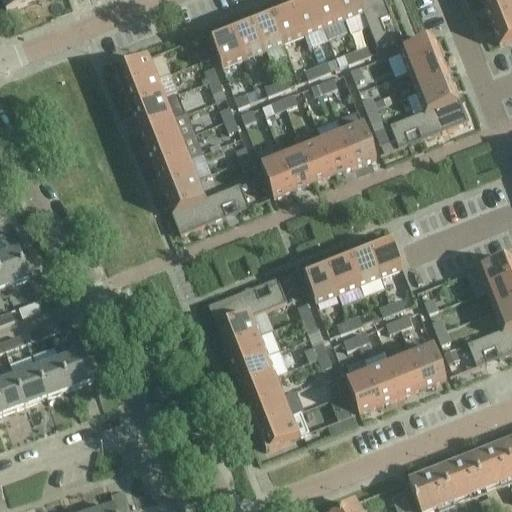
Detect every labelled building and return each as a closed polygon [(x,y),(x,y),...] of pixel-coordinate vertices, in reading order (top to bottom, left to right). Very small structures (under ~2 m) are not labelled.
[(0,0),(6,15),(31,5),(28,0),(0,0)] [(308,0),(306,0),(289,7),(302,41),(322,34),(308,0)] [(331,0),(308,0),(322,34),(342,26),(331,0)] [(354,0),(331,0),(342,26),(362,18),(354,0)] [(381,0),(354,0),(362,18),(376,52),(399,43),(394,32),(384,36),(379,24),(390,20),(381,0)] [(511,0),(492,0),(481,5),(489,26),(511,17),(511,0)] [(289,7),(269,15),(282,49),(302,41),(289,7)] [(269,15),(249,23),(262,57),(282,49),(269,15)] [(511,17),(489,26),(498,49),(511,43),(511,17)] [(249,23),(229,31),(242,65),(262,57),(249,23)] [(242,65),(229,31),(208,39),(222,73),(242,65)] [(399,56),(407,77),(441,63),(433,43),(399,56)] [(195,55),(200,67),(210,63),(205,51),(195,55)] [(367,51),(355,55),(359,64),(370,60),(367,51)] [(355,55),(344,59),(348,69),(359,64),(355,55)] [(115,76),(123,97),(158,83),(149,62),(115,76)] [(407,77),(415,97),(449,83),(441,63),(407,77)] [(326,67),(315,71),(319,80),(330,76),(326,67)] [(315,71),(304,75),(308,85),(319,80),(315,71)] [(213,72),(204,76),(208,87),(218,83),(213,72)] [(349,76),(354,87),(363,84),(359,72),(349,76)] [(123,97),(131,117),(166,103),(158,83),(123,97)] [(218,83),(208,87),(213,98),(222,95),(218,83)] [(286,83),(275,87),(279,96),(290,92),(286,83)] [(333,83),(322,88),(326,97),(337,93),(333,83)] [(415,97),(423,116),(457,103),(449,83),(415,97)] [(275,87),(264,91),(268,101),(279,96),(275,87)] [(314,102),(326,97),(322,88),(311,92),(314,102)] [(234,103),(237,113),(249,108),(245,99),(234,103)] [(293,99),(282,104),(285,113),(297,109),(293,99)] [(371,102),(361,106),(366,117),(375,114),(371,102)] [(131,117),(139,137),(173,123),(166,103),(131,117)] [(457,103),(423,116),(388,130),(398,153),(409,149),(405,138),(416,134),(420,144),(466,126),(457,103)] [(274,117),(285,113),(282,104),(271,108),(274,117)] [(230,112),(220,116),(224,127),(234,123),(230,112)] [(375,114),(366,117),(370,128),(380,125),(375,114)] [(256,125),(252,116),(240,120),(244,129),(256,125)] [(341,136),(354,170),(375,162),(357,118),(337,126),(341,136)] [(139,137),(147,157),(181,143),(173,123),(139,137)] [(234,123),(224,127),(229,139),(239,135),(234,123)] [(341,136),(320,144),(334,178),(354,170),(341,136)] [(147,157),(155,177),(189,163),(181,143),(147,157)] [(320,144),(300,152),(314,186),(334,178),(320,144)] [(245,152),(235,156),(240,167),(250,163),(245,152)] [(300,152),(280,160),(294,194),(314,186),(300,152)] [(294,194),(280,160),(259,168),(273,203),(294,194)] [(155,177),(162,197),(197,183),(189,163),(155,177)] [(250,163),(240,167),(245,179),(254,175),(250,163)] [(162,197),(170,217),(205,203),(197,183),(162,197)] [(205,203),(170,217),(180,240),(226,222),(221,211),(233,207),(237,217),(248,213),(239,189),(205,203)] [(388,240),(366,249),(380,284),(402,275),(388,240)] [(366,249),(345,258),(358,292),(380,284),(366,249)] [(17,253),(0,259),(0,278),(5,291),(28,283),(17,253)] [(345,258),(323,266),(337,301),(358,292),(345,258)] [(477,275),(485,295),(511,284),(511,263),(511,261),(477,275)] [(337,301),(323,266),(301,275),(315,309),(337,301)] [(511,284),(485,295),(493,315),(511,307),(511,284)] [(208,312),(217,335),(252,322),(286,308),(277,285),(266,289),(270,300),(258,304),(254,294),(208,312)] [(56,297),(37,304),(42,317),(61,310),(56,297)] [(400,304),(390,308),(394,317),(404,313),(400,304)] [(428,319),(437,315),(432,304),(423,307),(428,319)] [(36,307),(18,314),(21,323),(40,316),(36,307)] [(511,307),(493,315),(500,335),(511,330),(511,307)] [(390,308),(380,312),(384,321),(394,317),(390,308)] [(306,309),(296,312),(301,324),(310,320),(306,309)] [(10,317),(0,320),(0,330),(13,326),(10,317)] [(310,320),(301,324),(305,335),(315,331),(310,320)] [(358,321),(347,325),(350,334),(361,330),(358,321)] [(407,321),(397,325),(400,334),(410,330),(407,321)] [(217,335),(225,355),(260,342),(252,322),(217,335)] [(64,324),(46,331),(49,340),(68,333),(64,324)] [(431,327),(436,339),(445,335),(440,324),(431,327)] [(347,325),(335,329),(339,339),(350,334),(347,325)] [(397,325),(387,329),(390,338),(400,334),(397,325)] [(511,330),(500,335),(466,349),(475,372),(487,368),(482,357),(494,352),(498,363),(511,357),(511,330)] [(46,331),(27,338),(31,347),(49,340),(46,331)] [(445,335),(436,339),(440,351),(449,347),(445,335)] [(364,337),(353,342),(357,351),(368,347),(364,337)] [(19,341),(1,348),(4,357),(23,350),(19,341)] [(225,355),(233,375),(267,361),(260,342),(225,355)] [(353,342),(342,346),(346,355),(357,351),(353,342)] [(70,350),(73,358),(58,364),(69,393),(92,385),(81,355),(86,354),(83,345),(70,350)] [(322,349),(312,353),(317,364),(326,360),(322,349)] [(431,350),(409,359),(423,393),(445,384),(431,350)] [(409,359),(388,367),(402,401),(423,393),(409,359)] [(326,360),(317,364),(321,375),(330,371),(326,360)] [(233,375),(241,395),(275,381),(267,361),(233,375)] [(58,364),(36,372),(47,402),(69,393),(58,364)] [(388,367),(366,376),(380,410),(402,401),(388,367)] [(36,372),(13,381),(24,410),(47,402),(36,372)] [(380,410),(366,376),(345,384),(358,419),(380,410)] [(13,381),(0,385),(0,414),(1,419),(24,410),(13,381)] [(241,395),(249,415),(283,401),(275,381),(241,395)] [(328,393),(337,415),(346,411),(338,389),(328,393)] [(249,415),(257,435),(291,421),(283,401),(249,415)] [(291,421),(257,435),(265,456),(309,438),(301,417),(291,421)] [(511,444),(503,449),(511,471),(511,444)] [(478,458),(471,461),(484,494),(491,491),(509,484),(511,483),(511,471),(503,449),(496,451),(478,458)] [(443,472),(439,474),(452,507),(456,505),(474,498),(484,494),(471,461),(461,465),(443,472)] [(426,479),(408,486),(417,511),(439,511),(452,507),(439,474),(426,479)] [(390,502),(394,511),(404,511),(408,510),(403,498),(390,502)]
